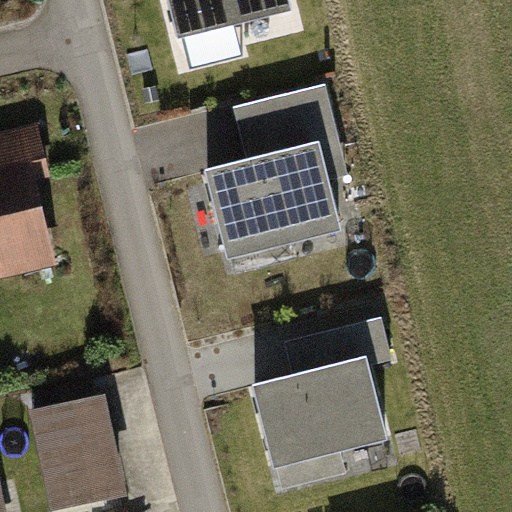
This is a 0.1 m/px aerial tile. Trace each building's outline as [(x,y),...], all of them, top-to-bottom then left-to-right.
[(170,0),(183,50),(291,23),(285,0),(170,0)] [(250,176),(210,186),(230,265),(339,237),(327,190),(351,184),(327,90),(234,114),(250,176)] [(0,275),(74,258),(56,179),(69,176),(55,119),(0,131),(0,275)] [(299,392),(259,402),(278,479),(387,452),(367,374),(396,367),(387,330),(290,354),(299,392)] [(124,395),(46,410),(66,506),(143,491),(124,395)] [(18,511),(10,473),(0,474),(0,511),(18,511)]
